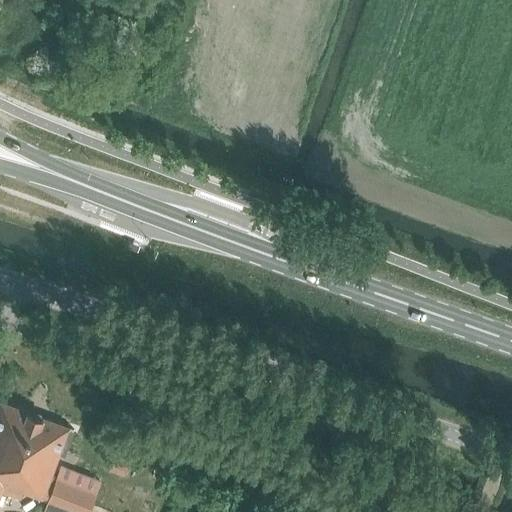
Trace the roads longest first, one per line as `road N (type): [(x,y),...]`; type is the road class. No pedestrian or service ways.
road 1 (primary): [(511,340),(5,155)]
road 2 (unclassified): [(511,449),(0,282)]
